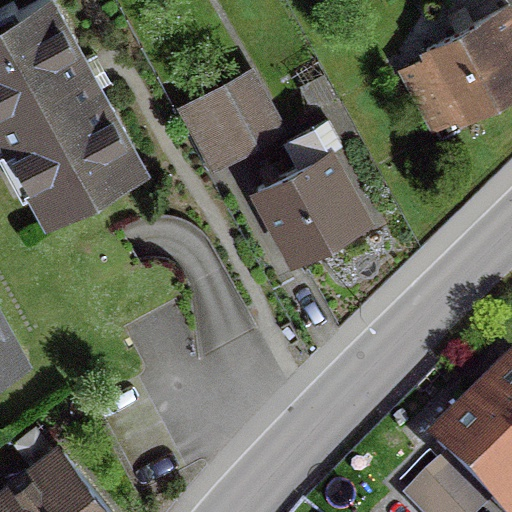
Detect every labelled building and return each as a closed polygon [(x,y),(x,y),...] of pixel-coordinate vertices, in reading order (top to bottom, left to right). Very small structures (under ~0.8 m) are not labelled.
[(0,6),(0,131),(7,145),(11,143),(32,181),(28,184),(44,212),(136,162),(47,0),(36,0),(15,12),(9,1),(0,6)] [(511,19),(504,6),(422,50),(424,54),(397,69),(430,129),(456,114),(459,119),(511,89),(511,19)] [(256,143),(277,131),(251,83),(244,71),(187,102),(194,114),(204,109),(224,146),(250,132),(256,143)] [(290,259),(363,220),(325,149),(337,142),(324,118),(281,141),(295,165),(275,176),(269,164),(255,171),(262,183),(252,188),(290,259)] [(0,367),(15,359),(0,332),(0,367)] [(457,511),(465,511),(483,496),(498,511),(511,511),(511,366),(501,378),(459,418),(432,444),(444,456),(423,477),(457,511)] [(106,511),(59,451),(0,497),(0,511),(106,511)] [(416,511),(457,511),(423,477),(402,497),(416,511)]
